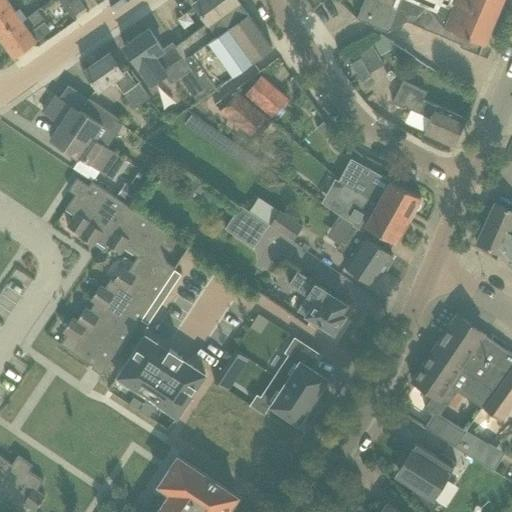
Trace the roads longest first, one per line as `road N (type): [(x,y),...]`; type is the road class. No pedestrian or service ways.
road 1 (residential): [(467,180),(344,109),(267,0)]
road 2 (tertiary): [(300,511),(361,422),(429,271)]
road 3 (residential): [(0,96),(138,0)]
road 4 (residential): [(0,350),(46,279),(49,261),(0,219)]
